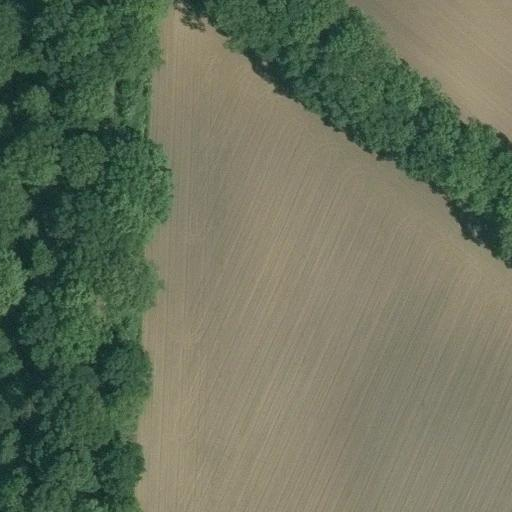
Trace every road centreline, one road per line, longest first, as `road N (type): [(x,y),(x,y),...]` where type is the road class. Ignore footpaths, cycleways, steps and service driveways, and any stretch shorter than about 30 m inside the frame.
road 1 (track): [(94,511),(113,0)]
road 2 (track): [(259,0),(511,205)]
